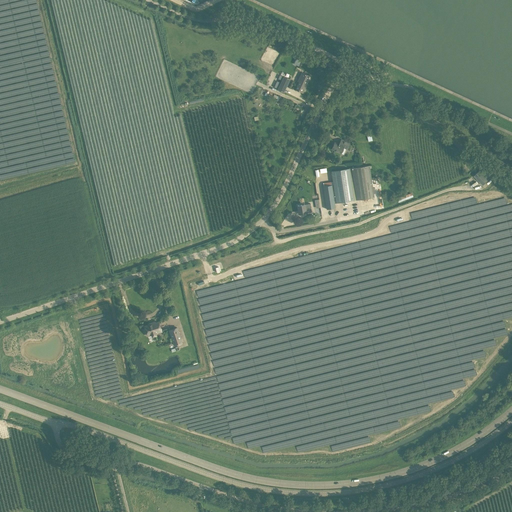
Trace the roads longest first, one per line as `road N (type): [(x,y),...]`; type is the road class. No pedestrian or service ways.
road 1 (tertiary): [(0,389),(217,469),(309,486),(395,475),(463,445),(511,410)]
road 2 (unclassified): [(55,423),(242,485),(307,494),(415,476),(511,421)]
road 3 (unclassified): [(0,321),(248,232),(278,198),(327,93),(346,76)]
road 4 (track): [(376,79),(475,144),(483,159),(455,182),(359,223),(277,241),(274,230)]
road 5 (unclassified): [(310,511),(240,500),(138,462),(71,458),(55,423)]
road 6 (unclassified): [(346,76),(331,55),(248,19),(195,20),(149,0)]
road 7 (unclassified): [(511,462),(454,493),(356,511)]
